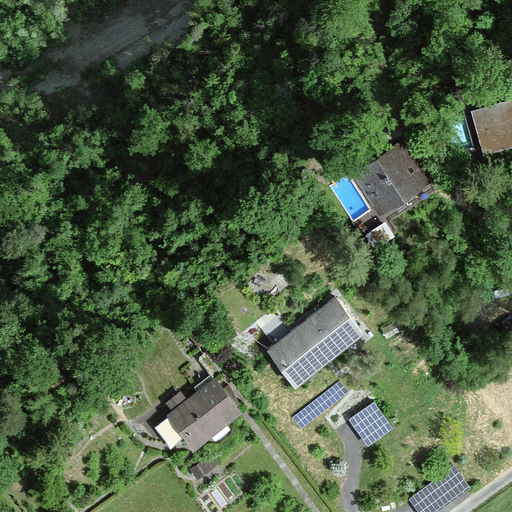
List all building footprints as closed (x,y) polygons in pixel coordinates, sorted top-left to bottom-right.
[(474,155),(511,145),(511,93),(462,106),(474,155)] [(390,204),(437,173),(410,132),(363,163),(390,204)] [(328,182),(353,219),(374,205),(349,168),(328,182)] [(337,295),(269,346),(296,381),(364,331),(337,295)] [(166,409),(193,444),(242,407),(215,372),(166,409)]
